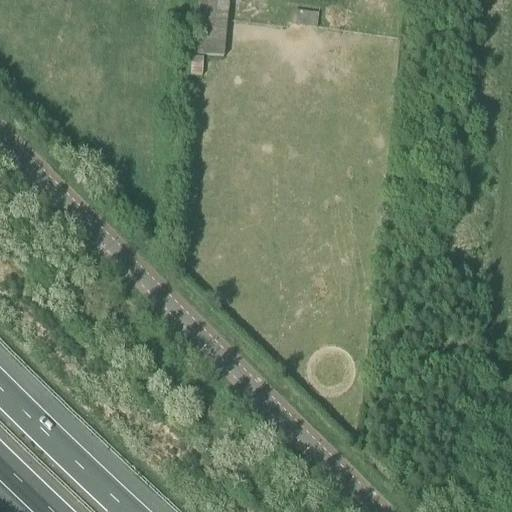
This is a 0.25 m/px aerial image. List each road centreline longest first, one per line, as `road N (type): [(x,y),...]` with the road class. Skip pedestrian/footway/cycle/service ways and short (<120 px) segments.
road 1 (unclassified): [(0,138),(374,511)]
road 2 (motorway): [(128,511),(0,388)]
